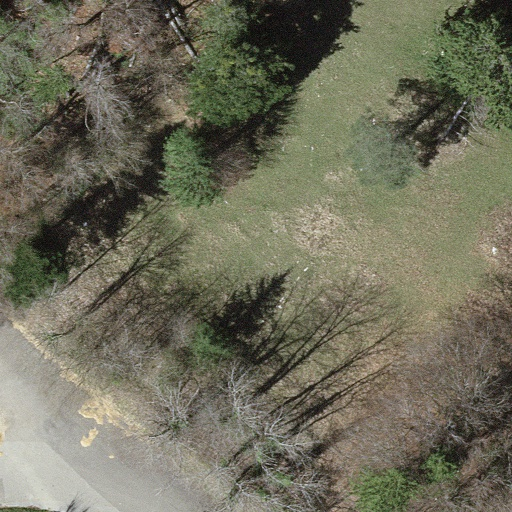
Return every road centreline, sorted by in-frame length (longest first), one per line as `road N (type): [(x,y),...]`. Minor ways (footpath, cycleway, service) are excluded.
road 1 (track): [(176,511),(80,428),(0,466)]
road 2 (track): [(80,428),(0,336)]
